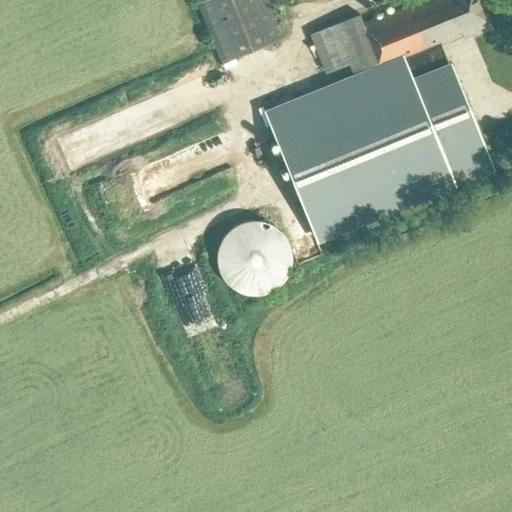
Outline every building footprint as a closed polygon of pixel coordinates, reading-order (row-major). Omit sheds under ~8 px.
[(220,61),(282,36),(266,0),(199,0),(195,2),(220,61)] [(355,75),(303,96),(265,112),(315,237),(488,166),(439,44),(462,34),(463,37),(476,32),(475,29),(486,25),(476,0),(417,0),(362,22),(358,13),(335,23),(320,30),(334,68),(350,62),(355,75)] [(143,164),(149,187),(199,174),(193,151),(143,164)] [(204,276),(212,303),(262,290),(259,278),(278,273),(268,234),(256,237),(254,229),(243,232),(248,253),(217,261),(219,272),(204,276)] [(179,313),(200,306),(174,239),(154,247),(179,313)]
